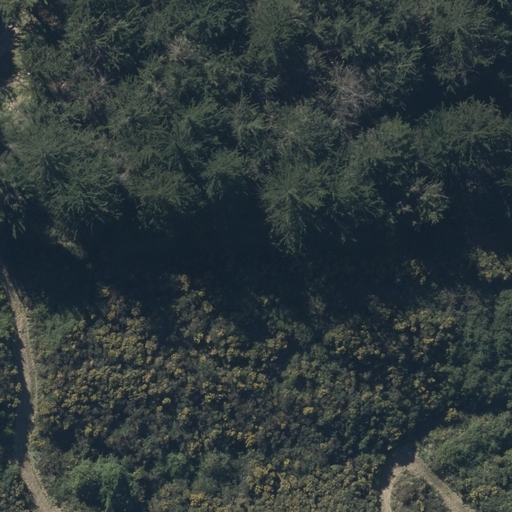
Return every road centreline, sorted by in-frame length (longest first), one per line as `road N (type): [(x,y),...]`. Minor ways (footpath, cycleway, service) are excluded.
road 1 (track): [(0,261),(24,388),(20,435),(55,511)]
road 2 (track): [(396,511),(408,451),(511,416)]
